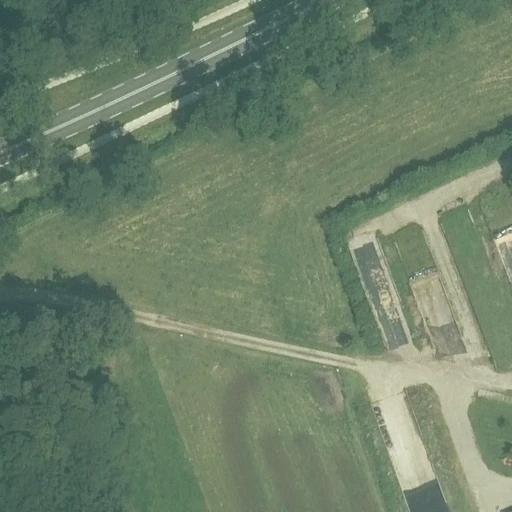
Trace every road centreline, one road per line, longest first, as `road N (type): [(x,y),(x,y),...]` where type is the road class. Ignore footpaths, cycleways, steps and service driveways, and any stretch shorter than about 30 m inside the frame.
road 1 (track): [(0,290),(356,366)]
road 2 (primary): [(0,152),(328,0)]
